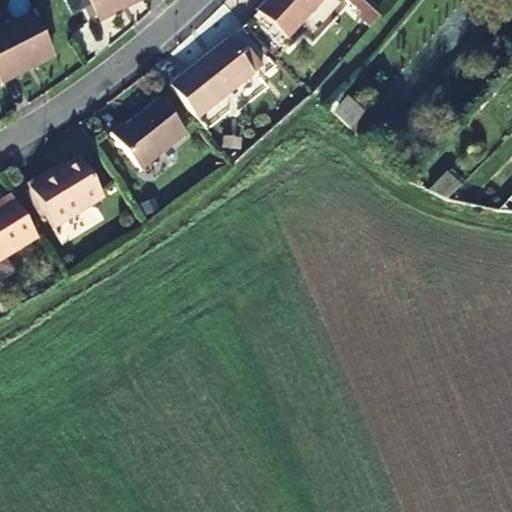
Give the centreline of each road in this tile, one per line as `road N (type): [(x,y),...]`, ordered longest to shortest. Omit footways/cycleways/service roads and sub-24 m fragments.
road 1 (residential): [(192,0),(154,38),(0,150)]
road 2 (track): [(302,134),(328,139),(427,208),(511,226)]
